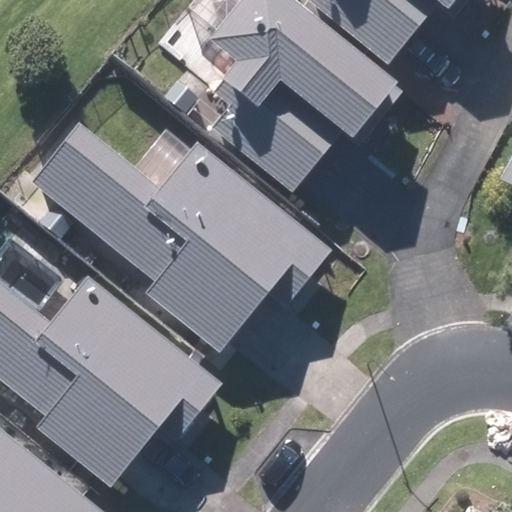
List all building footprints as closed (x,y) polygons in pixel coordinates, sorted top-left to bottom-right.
[(396,97),(275,0),(241,0),(204,46),(233,70),(210,98),(226,111),(208,133),(287,196),(318,157),(334,137),(344,145),(372,110),(380,117),(396,97)] [(310,0),(306,5),(383,67),(411,33),(430,9),(440,17),(453,0),(310,0)] [(76,132),(32,186),(155,285),(147,296),(218,353),(248,317),(269,290),(284,302),(325,252),(193,146),(153,195),(76,132)] [(511,148),(499,173),(511,179),(511,148)] [(0,291),(0,384),(46,422),(38,432),(109,489),(140,451),(160,426),(175,439),(216,389),(84,283),(47,329),(0,291)] [(0,511),(92,511),(0,437),(0,511)]
